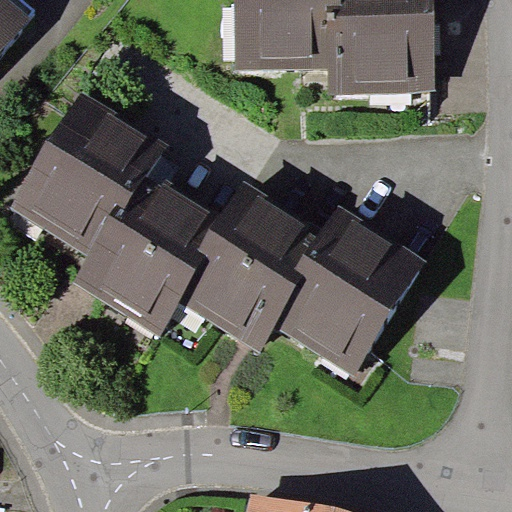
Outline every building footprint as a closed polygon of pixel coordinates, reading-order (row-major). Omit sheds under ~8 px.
[(238,0),(239,79),(332,78),(333,110),(441,108),(439,0),(238,0)] [(0,66),(33,30),(0,6),(0,66)] [(147,161),(68,111),(0,217),(0,221),(77,270),(147,161)] [(215,238),(135,188),(66,298),(145,348),(215,238)] [(320,253),(237,205),(215,238),(171,309),(253,364),(320,253)] [(358,379),(416,282),(421,274),(336,223),(320,253),(275,331),(358,379)]
